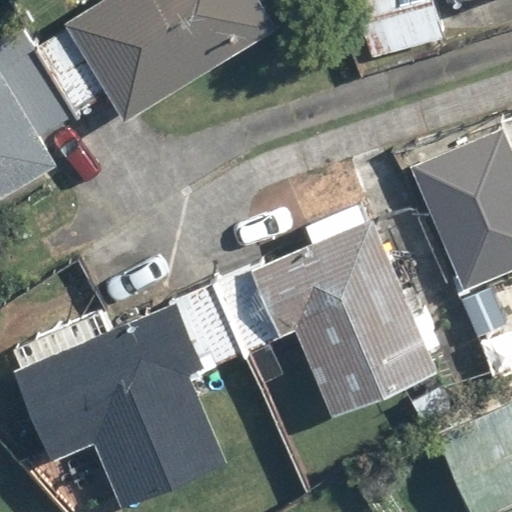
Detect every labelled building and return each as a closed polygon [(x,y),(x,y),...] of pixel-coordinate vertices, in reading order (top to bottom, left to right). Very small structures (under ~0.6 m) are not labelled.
[(99,0),(40,37),(84,107),(110,91),(128,118),(284,21),(270,0),(99,0)] [(450,32),(440,0),(354,0),(372,56),(450,32)] [(0,37),(0,197),(63,159),(46,131),(84,107),(40,37),(29,20),(0,37)] [(511,124),(411,163),(481,342),(511,329),(511,324),(493,276),(511,268),(511,124)] [(455,402),(373,209),(219,275),(248,345),(295,325),(332,411),(405,379),(421,416),(455,402)] [(192,369),(248,345),(219,275),(108,323),(99,303),(0,345),(0,350),(49,464),(79,451),(96,491),(114,483),(125,507),(232,461),(192,369)] [(511,511),(511,397),(439,429),(474,511),(485,511),(502,505),(504,511),(511,511)]
